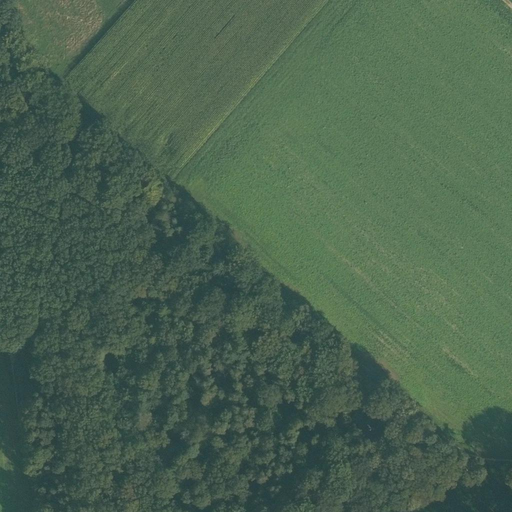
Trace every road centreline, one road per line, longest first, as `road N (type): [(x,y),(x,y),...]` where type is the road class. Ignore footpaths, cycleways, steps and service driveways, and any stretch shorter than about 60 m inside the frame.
road 1 (track): [(511,464),(469,462),(46,86),(1,0)]
road 2 (track): [(11,342),(192,511)]
road 3 (track): [(11,342),(32,511)]
